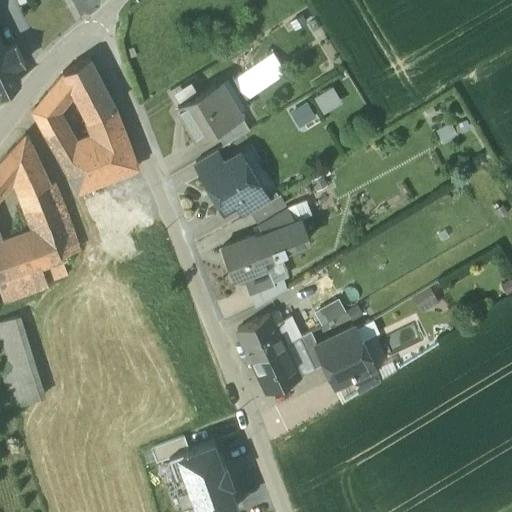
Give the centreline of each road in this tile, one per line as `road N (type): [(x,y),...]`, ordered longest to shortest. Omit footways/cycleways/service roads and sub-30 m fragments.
road 1 (residential): [(283,511),(105,50),(93,37)]
road 2 (residential): [(0,127),(60,51),(93,37)]
